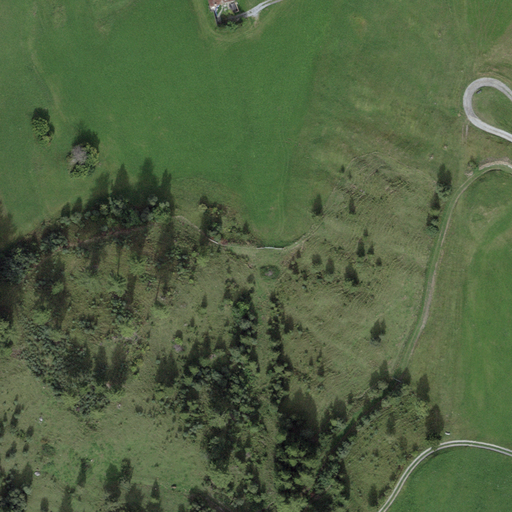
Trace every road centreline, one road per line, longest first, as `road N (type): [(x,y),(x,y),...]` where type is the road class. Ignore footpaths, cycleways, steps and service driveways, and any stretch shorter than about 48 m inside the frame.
road 1 (track): [(511,172),(487,167),(455,195),(397,377),(344,432),(295,511)]
road 2 (track): [(511,453),(451,442),(412,463),(377,511)]
road 3 (track): [(511,96),(489,83),(472,89),(465,107),(475,125),(511,138)]
